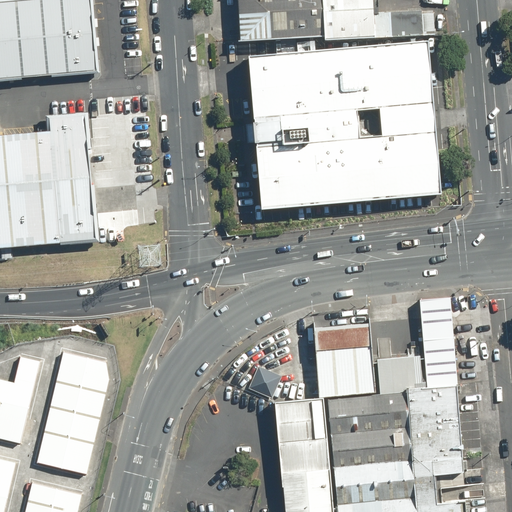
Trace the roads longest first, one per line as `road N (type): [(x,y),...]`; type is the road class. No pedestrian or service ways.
road 1 (tertiary): [(170,0),(192,280)]
road 2 (secondary): [(477,0),(499,246)]
road 3 (motorway): [(0,304),(103,299),(192,280)]
road 4 (primary): [(311,266),(499,246)]
road 5 (primary): [(146,437),(156,345),(192,280)]
road 6 (unclassified): [(499,246),(511,391)]
road 7 (primary): [(311,266),(193,347)]
